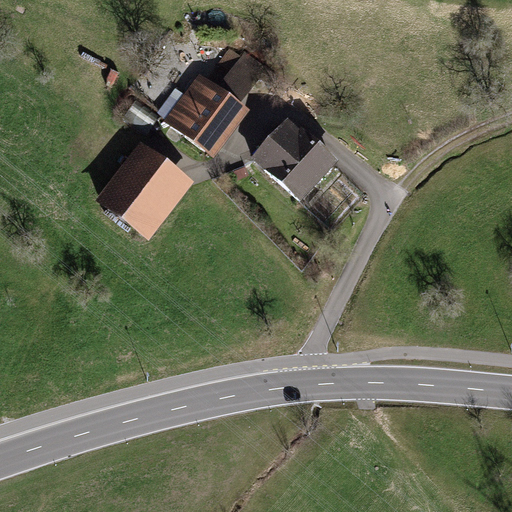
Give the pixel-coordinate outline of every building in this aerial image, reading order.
[(231,72),(241,57),(230,49),(219,65),(231,72)] [(231,72),(217,90),(240,106),(260,79),(275,89),(282,78),(245,52),(241,57),(231,72)] [(217,90),(199,77),(185,96),(167,121),(165,124),(214,159),(249,113),(240,106),(217,90)] [(167,121),(185,96),(175,89),(157,114),(167,121)] [(301,131),(289,120),(253,161),(302,204),(339,163),(302,130),(301,131)] [(141,144),(96,203),(151,244),(195,184),(141,144)]
